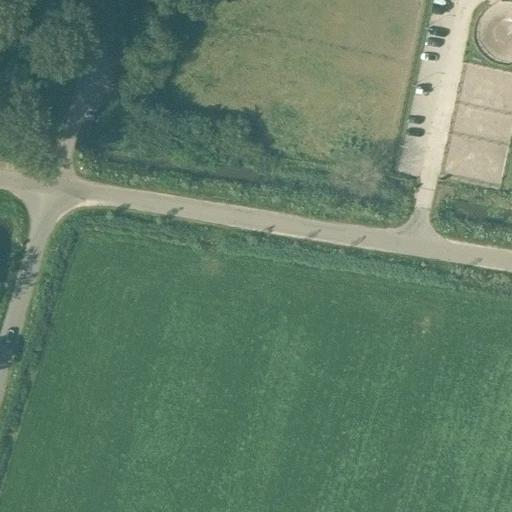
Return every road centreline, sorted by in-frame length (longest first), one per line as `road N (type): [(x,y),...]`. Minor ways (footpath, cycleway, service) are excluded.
road 1 (unclassified): [(511,263),(54,188),(0,378)]
road 2 (track): [(111,0),(54,188)]
